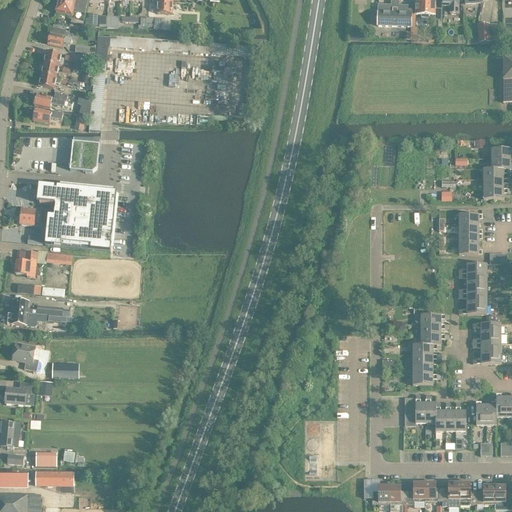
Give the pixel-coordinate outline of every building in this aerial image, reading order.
[(415,0),(415,14),(415,15),(421,15),(421,18),(428,18),(429,15),(434,15),(435,0),(415,0)] [(442,16),(446,16),(447,7),(450,7),(450,14),(458,14),(458,8),(459,8),(458,0),(442,0),(442,7),(442,16)] [(86,7),(59,2),(58,6),(56,7),(55,10),(57,12),(56,13),(72,16),(73,11),(85,13),(86,7)] [(172,3),(157,2),(157,14),(172,14),(172,3)] [(392,6),(379,5),(378,26),(411,27),(411,24),(415,24),(415,15),(415,14),(411,14),(411,7),(398,6),(398,2),(392,2),(392,6)] [(89,13),(87,25),(97,26),(99,15),(89,13)] [(108,17),(107,27),(113,28),(115,27),(118,27),(119,17),(114,16),(114,14),(109,14),(109,17),(108,17)] [(99,27),(107,27),(108,17),(99,16),(99,27)] [(160,29),(168,29),(169,19),(140,18),(140,26),(138,26),(138,28),(139,28),(146,28),(146,27),(154,28),(160,29)] [(477,24),(478,42),(490,42),(489,24),(477,24)] [(50,34),(48,45),(63,49),(64,43),(70,45),(72,39),(65,37),(66,31),(52,28),(50,34)] [(89,131),(100,132),(109,38),(98,37),(89,131)] [(109,48),(254,59),(255,48),(110,37),(109,48)] [(47,51),(44,63),(59,66),(62,55),(47,51)] [(511,57),(503,58),(503,59),(496,59),(496,69),(503,69),(503,80),(504,80),(503,103),(511,103),(511,57)] [(44,63),(42,75),(57,78),(59,66),(44,63)] [(84,83),(91,84),(93,73),(86,72),(84,83)] [(57,78),(42,75),(39,87),(54,90),(55,83),(58,84),(60,83),(61,79),(57,78)] [(68,96),(67,96),(55,94),(54,99),(37,95),(35,107),(49,110),(51,104),(64,107),(65,102),(66,102),(68,96)] [(91,101),(79,99),(77,105),(81,105),(79,116),(87,118),(90,119),(91,101)] [(33,121),(49,125),(50,118),(62,120),(63,113),(51,111),(51,113),(36,110),(34,114),(33,115),(32,118),(33,120),(33,121)] [(79,116),(77,130),(78,130),(85,131),(87,118),(79,116)] [(93,138),(73,138),(70,171),(92,173),(97,169),(99,145),(100,138),(93,137),(93,138)] [(491,150),(491,160),(511,160),(511,154),(511,149),(511,150),(491,150)] [(491,160),(491,170),(511,170),(511,164),(511,159),(511,160),(491,160)] [(483,170),(483,180),(503,180),(503,174),(511,174),(511,170),(491,170),(483,170)] [(483,180),(483,190),(503,190),(503,184),(511,184),(511,180),(503,180),(483,180)] [(40,193),(42,194),(39,203),(39,204),(55,205),(54,217),(48,216),(45,246),(110,252),(116,193),(57,187),(57,190),(55,190),(55,188),(44,187),(43,190),(41,190),(40,191),(40,193)] [(503,190),(483,190),(483,200),(503,200),(503,194),(511,194),(511,190),(503,190)] [(452,193),(441,193),(441,202),(452,202),(452,193)] [(20,226),(34,227),(34,221),(41,221),(42,212),(35,212),(22,210),(20,226)] [(459,215),(459,226),(479,226),(479,220),(482,220),(482,216),(479,216),(479,215),(459,215)] [(459,226),(459,236),(482,236),(482,231),(479,231),(479,226),(459,226)] [(459,236),(459,246),(479,246),(479,240),(482,240),(482,236),(459,236)] [(27,244),(42,246),(43,239),(28,237),(27,244)] [(479,246),(459,246),(459,256),(479,256),(482,256),(482,251),(479,251),(479,246)] [(15,274),(27,276),(27,278),(35,279),(37,253),(25,252),(24,261),(17,261),(15,274)] [(25,252),(18,252),(17,261),(24,261),(25,252)] [(37,259),(47,260),(46,263),(71,266),(72,256),(67,256),(68,254),(47,252),(47,254),(38,253),(37,259)] [(459,271),(459,275),(487,275),(487,265),(467,265),(467,271),(459,271)] [(467,280),(467,285),(487,285),(487,275),(459,275),(459,280),(467,280)] [(17,293),(33,294),(40,295),(41,287),(18,285),(17,293)] [(459,291),(459,295),(487,295),(487,285),(467,285),(467,291),(459,291)] [(467,300),(467,305),(487,305),(487,295),(459,295),(459,300),(467,300)] [(10,325),(26,327),(35,327),(35,326),(36,326),(37,322),(45,323),(46,316),(36,315),(37,310),(28,309),(29,302),(13,301),(10,325)] [(487,305),(467,305),(467,311),(459,311),(459,315),(467,315),(487,316),(487,305)] [(38,308),(37,314),(62,317),(62,311),(38,308)] [(421,315),(421,326),(441,326),(441,320),(449,320),(449,316),(441,316),(441,315),(421,315)] [(481,329),(481,335),(501,335),(501,324),(481,324),(481,325),(473,325),(473,329),(481,329)] [(421,326),(421,336),(441,336),(441,330),(449,330),(449,326),(441,326),(421,326)] [(473,340),(473,345),(501,345),(501,335),(481,335),(481,340),(473,340)] [(421,336),(421,346),(441,346),(441,340),(449,340),(449,336),(441,336),(421,336)] [(33,360),(35,348),(16,344),(12,361),(25,363),(24,370),(36,373),(39,361),(33,360)] [(481,349),(481,355),(501,355),(501,345),(473,345),(473,349),(481,349)] [(413,346),(413,356),(433,356),(433,350),(441,350),(441,346),(421,346),(413,346)] [(501,355),(481,355),(481,360),(473,360),(473,365),(481,365),(501,365),(501,355)] [(413,356),(413,366),(433,366),(433,360),(441,360),(441,356),(433,356),(413,356)] [(79,364),(52,364),(52,379),(79,379),(79,364)] [(413,366),(413,376),(433,376),(433,370),(441,370),(441,366),(433,366),(413,366)] [(433,376),(413,376),(413,386),(433,386),(433,380),(441,380),(441,376),(433,376)] [(20,389),(7,388),(5,404),(26,406),(34,406),(35,395),(31,395),(32,384),(20,383),(20,389)] [(39,395),(38,396),(52,398),(53,384),(40,383),(39,395)] [(496,398),(496,403),(496,418),(497,418),(506,418),(506,398),(501,398),(501,395),(496,395),(496,398)] [(416,424),(425,424),(425,404),(420,404),(420,396),(416,396),(416,399),(416,405),(416,410),(416,416),(416,422),(416,424)] [(425,424),(435,424),(436,424),(436,404),(430,404),(430,396),(426,396),(426,404),(425,404),(425,424)] [(486,426),(486,406),(481,406),(481,403),(476,403),(476,406),(476,426),(486,426)] [(492,406),(486,406),(486,426),(497,426),(497,418),(496,418),(496,403),(492,403),(492,406)] [(435,432),(446,432),(446,412),(440,412),(440,404),(436,404),(436,424),(435,424),(435,432)] [(446,432),(456,432),(456,412),(450,412),(450,404),(446,404),(446,412),(446,432)] [(456,412),(456,432),(466,432),(466,412),(460,412),(460,404),(456,404),(456,412)] [(31,421),(30,429),(34,429),(36,429),(40,430),(40,427),(41,422),(40,422),(31,421)] [(0,433),(2,434),(1,437),(0,447),(18,448),(21,424),(0,422),(0,426),(0,433)] [(447,450),(465,448),(464,439),(456,440),(456,445),(446,445),(447,450)] [(64,461),(74,462),(74,452),(65,452),(64,461)] [(8,465),(23,466),(24,457),(9,456),(8,465)] [(56,457),(35,456),(35,467),(56,467),(56,457)] [(36,486),(73,487),(74,474),(36,473),(36,486)] [(0,489),(27,490),(28,487),(28,474),(0,474),(0,489)] [(414,502),(424,502),(424,483),(413,483),(413,492),(407,492),(407,505),(414,505),(414,502)] [(424,502),(442,502),(442,489),(436,489),(436,483),(424,483),(424,502)] [(442,489),(442,502),(442,507),(447,507),(449,508),(459,508),(459,483),(448,483),(448,489),(442,489)] [(471,483),(459,483),(459,508),(460,508),(460,506),(469,506),(470,505),(477,505),(477,492),(471,492),(471,483)] [(389,505),(390,486),(378,486),(378,492),(372,492),(372,505),(379,505),(379,511),(388,511),(389,505)] [(389,505),(407,505),(407,492),(401,492),(401,486),(390,486),(389,505)] [(483,492),(477,492),(477,505),(494,505),(494,486),(483,486),(483,492)] [(506,486),(494,486),(494,505),(511,505),(511,492),(506,492),(506,486)] [(40,511),(40,495),(10,495),(0,494),(0,511),(40,511)]
